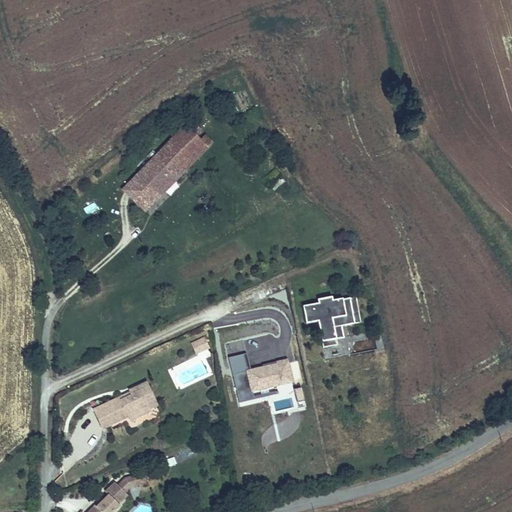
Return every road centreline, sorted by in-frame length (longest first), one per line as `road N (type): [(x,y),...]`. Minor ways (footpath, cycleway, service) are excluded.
road 1 (tertiary): [(511,421),(444,464),(267,511)]
road 2 (track): [(47,326),(43,246),(0,158)]
